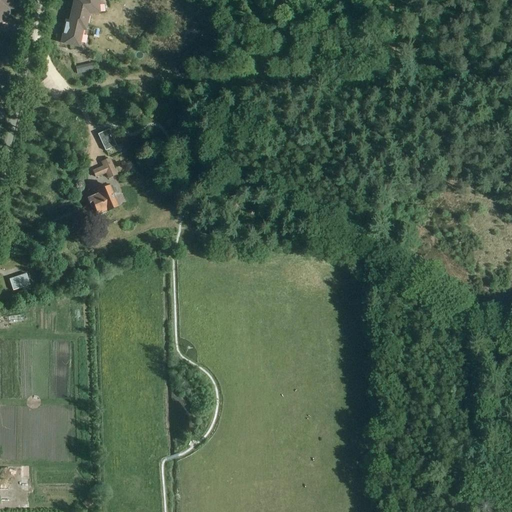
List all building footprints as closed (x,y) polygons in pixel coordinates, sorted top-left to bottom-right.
[(0,0),(0,23),(9,22),(8,10),(13,9),(11,0),(0,0)] [(73,0),(69,21),(66,20),(60,43),(78,47),(78,44),(79,44),(82,30),(85,31),(89,14),(99,13),(98,4),(100,4),(99,0),(73,0)] [(72,58),(58,62),(60,68),(74,63),(72,58)] [(75,67),(77,74),(94,71),(93,64),(75,67)] [(105,151),(116,146),(108,130),(98,134),(105,151)] [(104,167),(93,171),(96,177),(106,173),(108,178),(116,175),(110,159),(102,162),(104,167)] [(74,171),(78,177),(86,173),(83,167),(74,171)] [(114,194),(114,193),(112,188),(110,188),(109,186),(98,191),(99,194),(87,199),(91,207),(93,206),(97,215),(105,212),(106,214),(118,208),(112,195),(114,194)] [(40,333),(52,333),(51,301),(39,301),(40,333)] [(53,333),(62,333),(62,322),(54,322),(53,333)] [(93,504),(88,498),(82,504),(87,509),(93,504)] [(71,511),(77,506),(72,500),(65,505),(71,511)]
